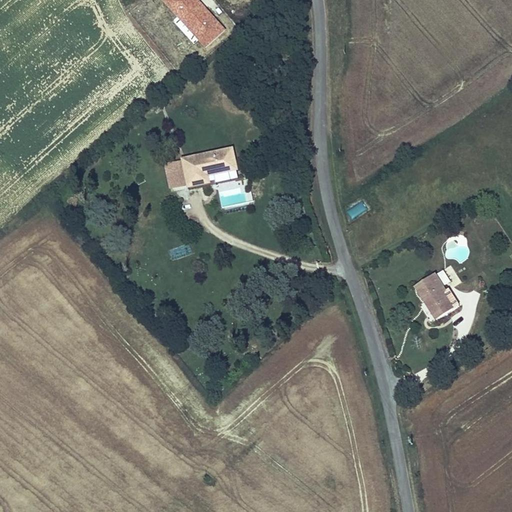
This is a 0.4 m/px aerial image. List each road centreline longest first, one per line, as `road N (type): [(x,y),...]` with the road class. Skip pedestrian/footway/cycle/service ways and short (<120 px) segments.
road 1 (tertiary): [(317,0),(324,180),(384,385),(407,511)]
road 2 (unknown): [(351,279),(241,250),(209,226),(194,194)]
